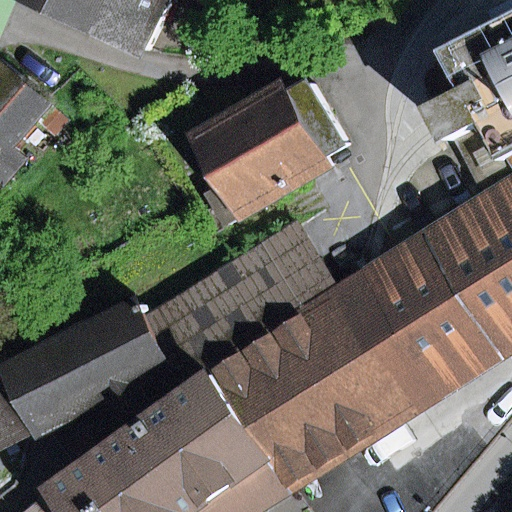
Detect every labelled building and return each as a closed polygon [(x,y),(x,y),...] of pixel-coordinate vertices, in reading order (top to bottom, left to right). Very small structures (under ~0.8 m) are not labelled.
[(51,0),(78,13),(72,25),(84,31),(90,20),(102,26),(115,0),(51,0)] [(115,0),(102,26),(152,51),(178,0),(115,0)] [(511,7),(503,12),(509,24),(456,51),(460,59),(439,71),(433,79),(443,109),(493,203),(511,190),(511,7)] [(0,194),(30,161),(16,147),(53,101),(0,57),(0,194)] [(331,158),(352,145),(317,84),(295,97),(290,88),(205,138),(250,216),(335,166),(331,158)] [(511,190),(493,203),(435,239),(507,354),(511,351),(511,190)] [(0,433),(7,448),(114,395),(140,434),(220,378),(347,295),(300,226),(152,319),(144,304),(83,335),(84,338),(0,377),(0,433)] [(373,278),(445,393),(507,354),(435,239),(373,278)] [(220,378),(296,488),(445,393),(373,278),(347,295),(220,378)] [(256,511),(296,488),(220,378),(140,434),(130,440),(110,412),(71,439),(85,458),(92,468),(34,511),(256,511)]
